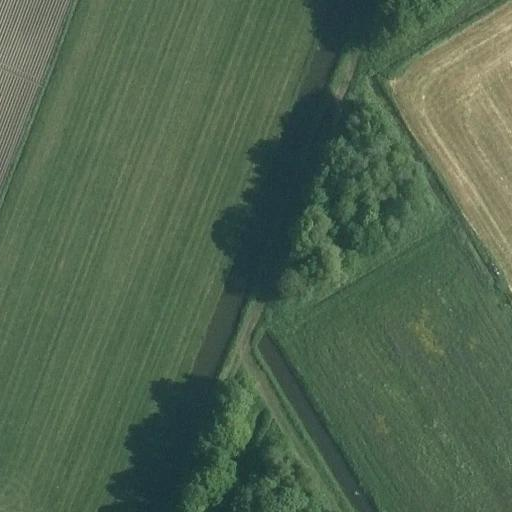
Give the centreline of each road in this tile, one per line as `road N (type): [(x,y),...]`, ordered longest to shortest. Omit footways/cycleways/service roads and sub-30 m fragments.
road 1 (track): [(244,348),(340,511)]
road 2 (track): [(187,511),(244,348)]
